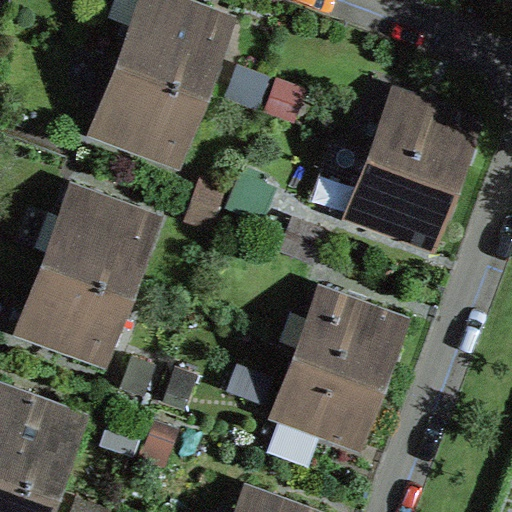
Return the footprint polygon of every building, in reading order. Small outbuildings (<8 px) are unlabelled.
[(141,0),(131,29),(121,55),(203,86),(230,15),(190,0),(141,0)] [(94,128),(177,158),(203,86),(121,55),(104,101),(94,128)] [(233,92),(258,101),(267,76),(242,67),(233,92)] [(290,112),(299,89),(276,80),(268,103),(290,112)] [(373,149),(454,179),(458,169),(477,118),(435,102),(427,123),(388,109),(373,149)] [(454,179),(373,149),(350,211),(431,241),(443,210),(454,179)] [(221,181),(188,171),(174,211),(207,222),(221,181)] [(47,255),(129,285),(156,214),(74,183),(54,237),(47,255)] [(313,221),(278,208),(265,241),(301,254),(313,221)] [(129,285),(47,255),(30,300),(21,326),(103,356),(129,285)] [(299,348),(380,378),(385,367),(403,316),(322,286),(299,348)] [(380,378),(299,348),(276,410),(357,440),(371,402),(380,378)] [(0,462),(56,484),(82,412),(0,381),(0,462)] [(0,511),(45,511),(56,484),(0,462),(0,511)] [(237,511),(321,511),(248,485),(237,511)]
